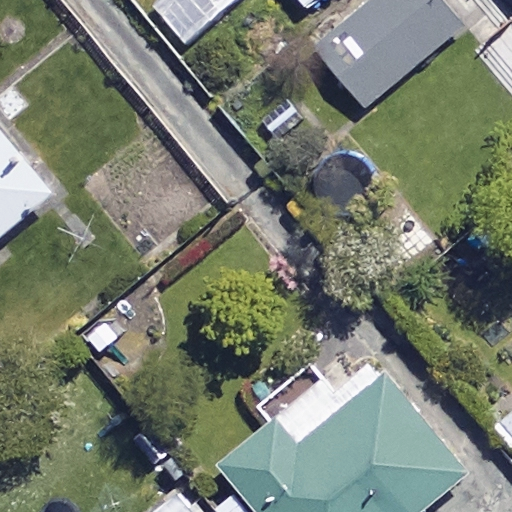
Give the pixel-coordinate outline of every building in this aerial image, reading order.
[(230,0),(152,0),(147,5),(180,43),(230,0)] [(315,0),(293,0),(303,10),(315,0)] [(457,27),(434,0),(374,0),(315,50),(363,106),(457,27)] [(0,238),(51,197),(0,134),(0,238)] [(420,511),(459,482),(360,354),(216,466),(252,511),(420,511)] [(511,452),(511,401),(487,423),(511,453),(511,452)] [(192,511),(179,496),(158,511),(192,511)]
